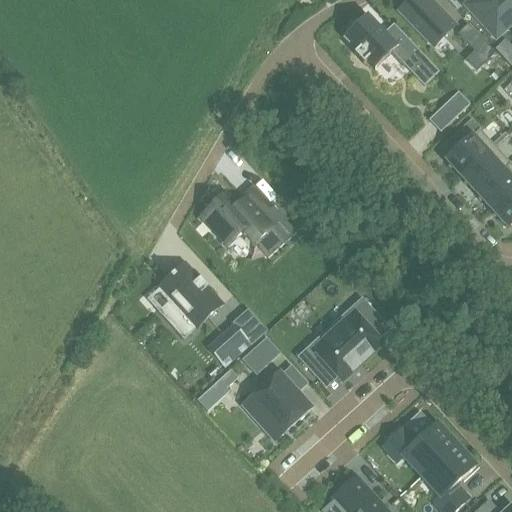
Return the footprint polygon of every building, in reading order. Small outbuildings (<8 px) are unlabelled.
[(427,0),(413,0),(400,12),(434,47),(454,28),(427,0)] [(511,0),(474,0),(467,7),(471,11),(496,37),(511,22),(511,14),(510,13),(511,11),(511,0)] [(366,18),(344,40),(356,52),(354,55),(355,56),(357,54),(364,62),(362,64),(363,65),(366,62),(374,70),(391,53),(424,88),(439,73),(398,31),(390,40),(368,17),(366,15),(365,16),(366,18)] [(487,61),(484,64),(485,65),(496,55),(467,25),(457,35),(474,53),(477,50),(487,61)] [(440,133),(440,134),(470,106),(458,94),(457,94),(458,95),(430,122),(440,133)] [(451,157),(446,162),(462,180),(495,149),(479,131),(465,145),(451,157)] [(495,149),(462,180),(476,196),(507,168),(507,169),(511,165),(495,149)] [(507,168),(476,196),(491,211),(511,192),(511,173),(507,169),(507,168)] [(511,192),(491,211),(507,229),(511,224),(511,192)] [(225,197),(201,219),(228,248),(243,234),(254,247),(272,230),(284,244),(295,233),(272,208),(262,218),(245,200),(236,209),(233,206),(225,197)] [(185,266),(159,290),(172,304),(160,315),(184,342),(222,307),(207,291),(208,290),(199,280),(198,281),(185,266)] [(362,299),(329,329),(362,364),(382,346),(368,330),(380,319),(362,299)] [(251,346),(234,326),(222,337),(240,356),(251,346)] [(329,329),(297,358),(314,378),(326,367),(341,383),(362,364),(329,329)] [(243,361),(256,376),(268,365),(255,350),(243,361)] [(230,372),(218,383),(225,391),(237,380),(230,372)] [(311,410),(279,374),(252,398),(253,399),(244,407),(275,441),(274,441),(275,442),(311,410)] [(326,400),(331,396),(320,384),(316,388),(326,400)] [(422,479),(457,448),(437,426),(418,444),(405,430),(384,449),(397,463),(403,457),(422,479)] [(476,469),(457,448),(422,479),(441,500),(436,505),(441,511),(456,511),(470,500),(457,486),(476,469)] [(384,511),(355,480),(332,500),(335,502),(323,511),(384,511)] [(511,511),(511,508),(507,511),(496,511),(488,503),(477,511),(511,511)]
